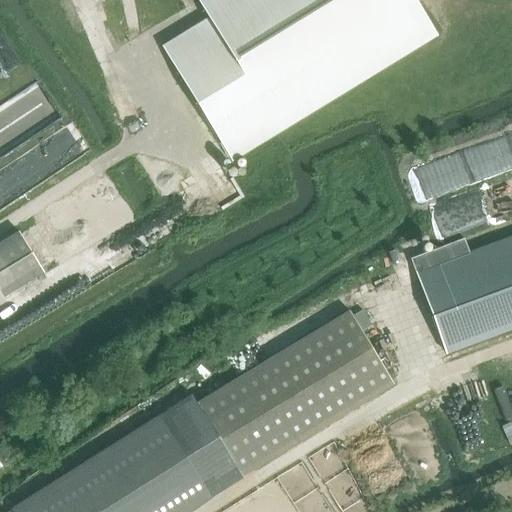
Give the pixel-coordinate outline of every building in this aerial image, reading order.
[(197,0),(208,17),(161,46),(230,158),(435,32),(415,0),(197,0)] [(511,134),(406,165),(417,202),(438,197),(438,196),(511,175),(511,134)] [(154,198),(167,189),(156,171),(142,180),(154,198)] [(464,238),(410,258),(445,352),(511,326),(511,237),(469,253),(464,238)] [(197,402),(241,475),(392,383),(349,311),(197,402)] [(90,458),(10,509),(11,511),(185,511),(211,496),(159,414),(90,458)]
